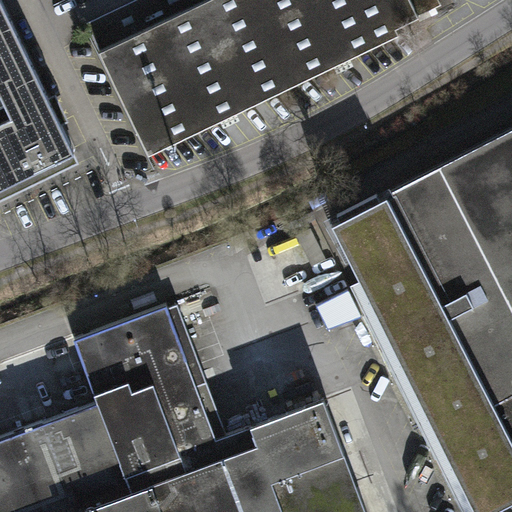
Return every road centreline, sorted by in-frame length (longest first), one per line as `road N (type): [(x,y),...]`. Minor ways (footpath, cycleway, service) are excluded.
road 1 (residential): [(511,17),(330,132),(0,264)]
road 2 (unknown): [(397,511),(343,405),(225,297),(160,299),(0,358)]
road 3 (unknown): [(143,207),(40,0)]
